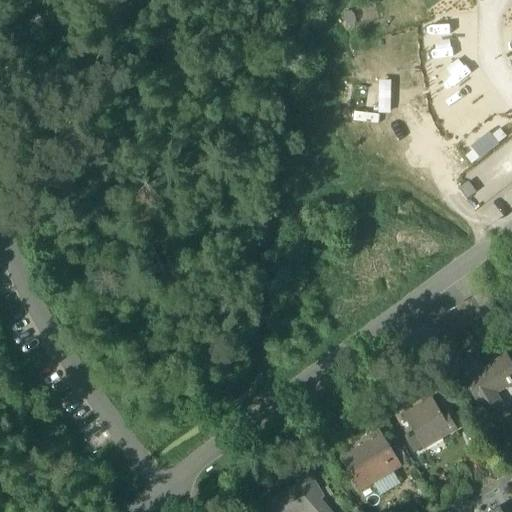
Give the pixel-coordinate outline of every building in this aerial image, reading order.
[(489,132),(470,147),(480,160),(499,146),(489,132)] [(457,191),(464,201),(474,194),(466,184),(457,191)] [(484,291),(474,297),(485,316),(495,310),(484,291)] [(475,322),(485,316),(474,297),(464,302),(454,308),(444,314),(435,320),(425,326),(415,332),(405,337),(407,341),(417,356),(426,351),(436,345),(446,339),(456,333),(466,327),(475,322)] [(398,347),(409,366),(419,360),(417,356),(407,341),(398,347)] [(471,354),(456,362),(464,376),(479,368),(471,354)] [(465,380),(492,425),(504,418),(491,396),(511,383),(511,364),(507,357),(484,371),(483,369),(473,374),(465,380)] [(415,436),(423,448),(456,429),(448,416),(443,419),(432,400),(404,417),(415,436)] [(342,461),(359,490),(372,483),(393,471),(400,467),(379,432),(368,439),(371,443),(342,461)] [(414,454),(423,448),(415,436),(406,441),(414,454)] [(393,471),(372,483),(380,497),(402,484),(393,471)] [(300,486),(275,500),(271,494),(249,507),(252,511),(327,511),(319,502),(314,493),(317,490),(307,473),(296,480),(300,486)]
